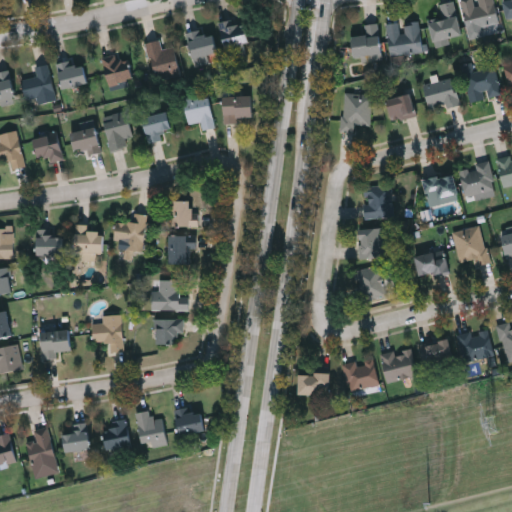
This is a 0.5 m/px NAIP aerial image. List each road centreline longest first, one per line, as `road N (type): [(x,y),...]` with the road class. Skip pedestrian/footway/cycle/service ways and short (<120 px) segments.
road 1 (secondary): [(298,0),(221,511)]
road 2 (secondary): [(265,511),(319,82)]
road 3 (residential): [(0,202),(228,162),(239,181),(212,357)]
road 4 (residential): [(354,330),(328,319),(324,303),(340,178),(354,165),(511,124)]
road 5 (residential): [(0,403),(137,383),(207,366),(212,357)]
road 6 (residential): [(0,35),(173,0)]
road 7 (residential): [(511,290),(354,330)]
